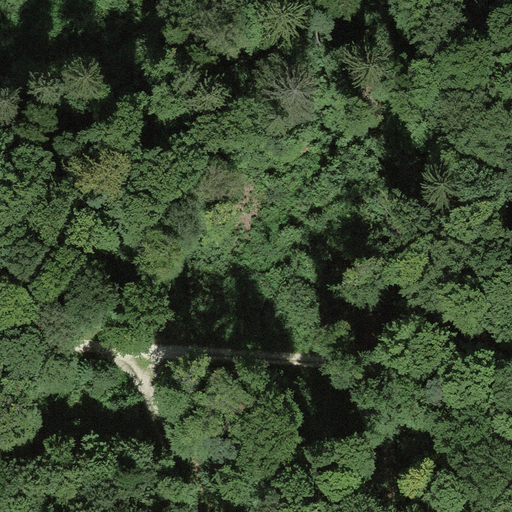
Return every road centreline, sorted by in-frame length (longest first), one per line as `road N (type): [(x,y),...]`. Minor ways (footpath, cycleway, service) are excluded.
road 1 (track): [(511,379),(0,338)]
road 2 (track): [(198,511),(113,346)]
